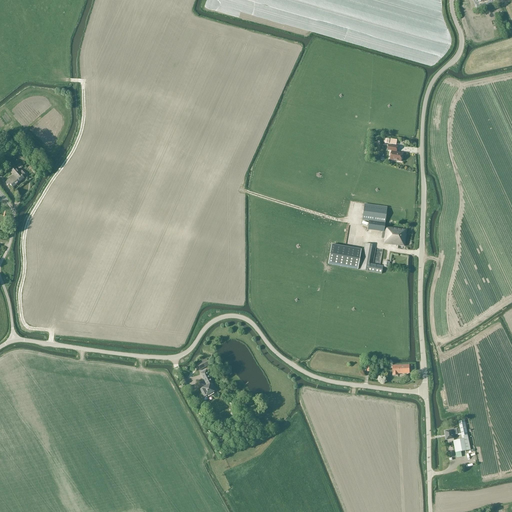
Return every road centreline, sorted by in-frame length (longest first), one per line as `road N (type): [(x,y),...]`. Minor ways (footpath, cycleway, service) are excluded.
road 1 (unclassified): [(0,347),(24,340),(170,358),(187,352),(211,322),(233,316),(313,376),(425,392)]
road 2 (unclassified): [(425,392),(422,117),(435,77),(460,51),(451,0)]
road 3 (unclassified): [(431,511),(425,392)]
